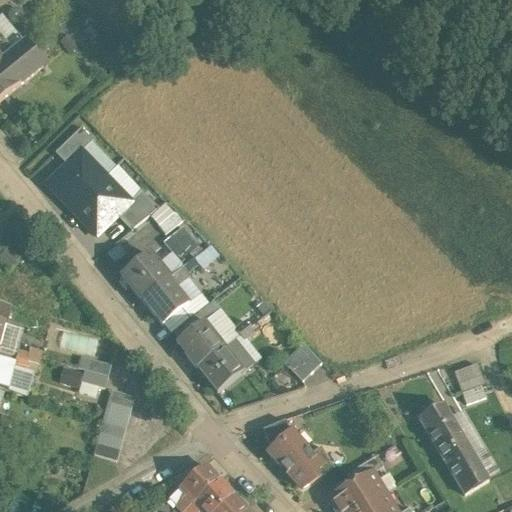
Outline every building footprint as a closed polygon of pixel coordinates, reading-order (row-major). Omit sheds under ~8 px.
[(0,0),(2,9),(14,7),(12,0),(0,0)] [(19,41),(7,52),(0,43),(0,64),(20,89),(43,71),(19,41)] [(0,64),(0,105),(20,89),(0,64)] [(55,157),(66,169),(81,154),(92,144),(80,132),(55,157)] [(106,180),(81,154),(66,169),(46,188),(71,214),(106,180)] [(131,206),(106,180),(71,214),(96,240),(116,220),(131,206)] [(143,194),(131,206),(116,220),(131,233),(158,210),(143,194)] [(164,207),(151,220),(158,228),(173,216),(164,207)] [(158,228),(157,229),(164,238),(181,224),(174,215),(173,216),(158,228)] [(195,246),(182,231),(163,245),(171,255),(179,264),(188,257),(193,262),(200,257),(193,248),(195,246)] [(171,255),(157,267),(148,257),(121,279),(141,304),(142,304),(181,272),(183,270),(179,264),(171,255)] [(188,257),(179,264),(183,270),(193,262),(188,257)] [(193,262),(183,270),(188,275),(197,267),(193,262)] [(225,265),(207,280),(222,296),(240,281),(225,265)] [(188,282),(181,272),(168,282),(176,292),(188,282)] [(176,292),(168,282),(142,304),(162,328),(188,307),(176,292)] [(188,282),(176,292),(188,307),(200,297),(188,282)] [(10,308),(0,305),(0,325),(4,327),(10,308)] [(244,325),(234,332),(239,338),(248,330),(244,325)] [(204,327),(178,348),(197,372),(223,350),(204,327)] [(20,332),(4,328),(0,343),(0,356),(13,360),(20,332)] [(248,330),(239,338),(243,343),(253,336),(248,330)] [(253,367),(233,343),(224,351),(243,375),(253,367)] [(303,348),(284,366),(302,385),(321,366),(303,348)] [(224,351),(223,350),(197,372),(217,397),(243,375),(224,351)] [(41,356),(30,353),(29,358),(29,359),(28,365),(37,368),(41,356)] [(29,358),(17,355),(16,363),(27,366),(28,365),(29,359),(29,358)] [(110,369),(81,361),(77,372),(85,374),(107,381),(110,369)] [(14,367),(0,362),(0,391),(8,394),(14,370),(14,367)] [(27,366),(16,363),(14,367),(14,370),(26,373),(27,366)] [(37,368),(28,365),(27,366),(26,373),(34,375),(36,375),(38,368),(37,368)] [(476,367),(454,376),(462,398),(481,391),(485,390),(476,367)] [(14,370),(8,394),(26,400),(34,375),(26,373),(14,370)] [(107,381),(85,374),(82,386),(97,390),(104,392),(107,381)] [(97,390),(82,386),(79,395),(94,400),(97,390)] [(481,391),(462,398),(466,408),(485,401),(481,391)] [(133,401),(111,394),(94,458),(115,465),(133,401)] [(443,409),(419,424),(436,452),(448,445),(460,437),(451,422),(443,409)] [(497,472),(462,415),(451,422),(460,437),(474,460),(483,454),(493,470),(483,475),(485,479),(497,472)] [(12,422),(0,419),(0,427),(10,430),(12,422)] [(284,423),(262,433),(271,453),(289,436),(290,436),(284,423)] [(271,453),(268,456),(302,493),(334,472),(320,450),(309,457),(290,436),(289,436),(271,453)] [(474,460),(460,437),(448,445),(461,467),(450,474),(449,474),(465,500),(489,486),(485,479),(483,475),(474,460)] [(448,445),(436,452),(450,474),(461,467),(448,445)] [(483,454),(474,460),(483,475),(493,470),(483,454)] [(376,461),(346,479),(352,489),(371,478),(371,479),(383,472),(376,461)] [(204,468),(179,492),(186,499),(193,506),(218,483),(204,468)] [(352,489),(330,503),(335,511),(362,511),(384,499),(371,479),(371,478),(352,489)] [(218,483),(193,506),(198,511),(217,511),(233,498),(218,483)] [(246,511),(233,498),(217,511),(246,511)] [(186,499),(176,509),(178,511),(187,511),(193,506),(186,499)] [(391,511),(384,499),(362,511),(391,511)]
